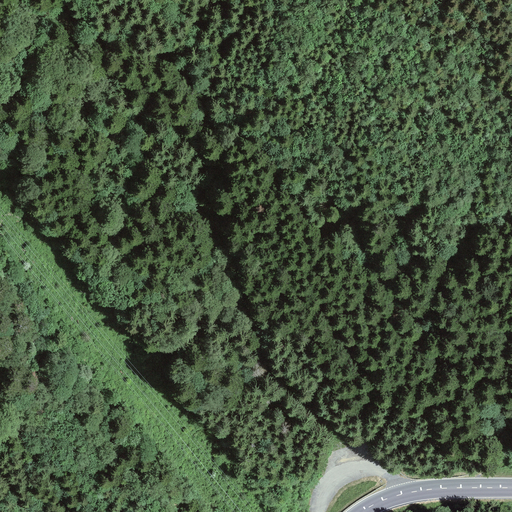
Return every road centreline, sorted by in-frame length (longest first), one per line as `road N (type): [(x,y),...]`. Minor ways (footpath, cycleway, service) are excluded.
road 1 (track): [(364,468),(403,384),(442,264),(481,218),(511,207)]
road 2 (secondary): [(511,487),(418,490),(361,511)]
